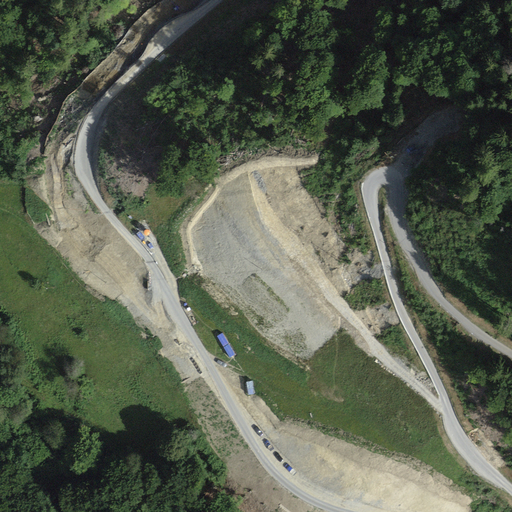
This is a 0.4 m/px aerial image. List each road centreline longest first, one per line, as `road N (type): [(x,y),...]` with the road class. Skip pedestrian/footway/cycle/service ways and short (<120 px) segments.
road 1 (tertiary): [(216,0),(91,113),(75,146),(81,180),(149,256),(277,474),(318,506),(341,511)]
road 2 (tertiary): [(511,490),(456,431),(403,313),(367,194),(371,181),(388,175),(400,230),(421,270),(461,319),(511,358)]
